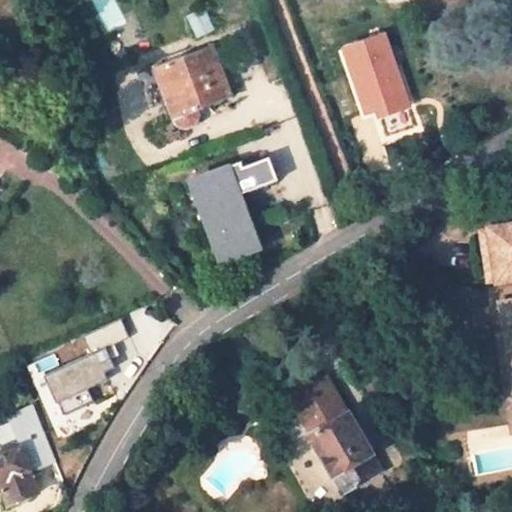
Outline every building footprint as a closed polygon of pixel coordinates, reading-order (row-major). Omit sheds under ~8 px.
[(203,10),(188,15),(196,36),(211,31),(203,10)] [(387,37),(348,50),(370,114),(380,110),(389,138),(418,128),(387,37)] [(212,46),(154,66),(173,117),(173,119),(174,120),(176,124),(177,124),(178,125),(184,127),(189,126),(193,124),(197,120),(198,117),(198,111),(231,98),(212,46)] [(187,50),(137,67),(152,109),(163,105),(168,118),(173,117),(154,66),(189,54),(187,50)] [(227,255),(255,245),(243,213),(248,210),(242,193),(277,180),(268,156),(244,166),(242,161),(218,171),(219,173),(199,181),(227,255)] [(511,219),(481,225),(481,228),(491,281),(511,276),(511,219)] [(481,228),(474,229),(483,279),(490,278),(481,228)] [(511,296),(495,299),(500,329),(511,388),(511,296)] [(81,336),(89,354),(40,376),(53,404),(55,403),(61,415),(91,401),(85,388),(105,379),(102,372),(111,367),(110,363),(118,359),(111,344),(127,337),(118,318),(81,336)] [(500,329),(493,330),(511,429),(511,428),(511,388),(500,329)] [(327,379),(290,400),(343,493),(381,472),(327,379)] [(44,439),(0,457),(0,487),(8,504),(37,492),(29,473),(54,462),(44,439)]
